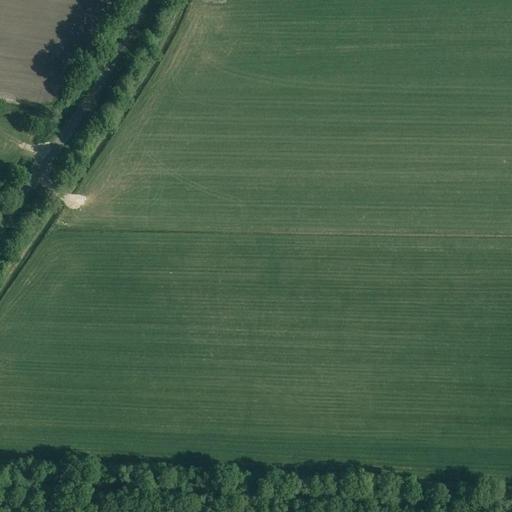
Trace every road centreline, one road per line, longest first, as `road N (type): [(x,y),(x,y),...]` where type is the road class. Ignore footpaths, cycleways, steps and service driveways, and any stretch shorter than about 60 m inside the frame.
road 1 (track): [(511,503),(0,482)]
road 2 (unclassified): [(0,230),(144,0)]
